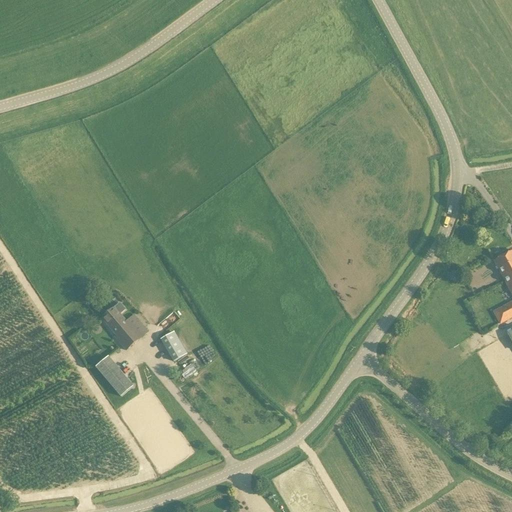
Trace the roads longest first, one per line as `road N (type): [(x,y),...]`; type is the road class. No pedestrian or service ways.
road 1 (unclassified): [(362,359),(426,263),(454,202),(447,131),(380,0)]
road 2 (unclassified): [(123,511),(281,450),(362,359)]
road 3 (tertiary): [(0,107),(92,81),(218,0)]
road 4 (unclassified): [(511,476),(471,455),(362,359)]
